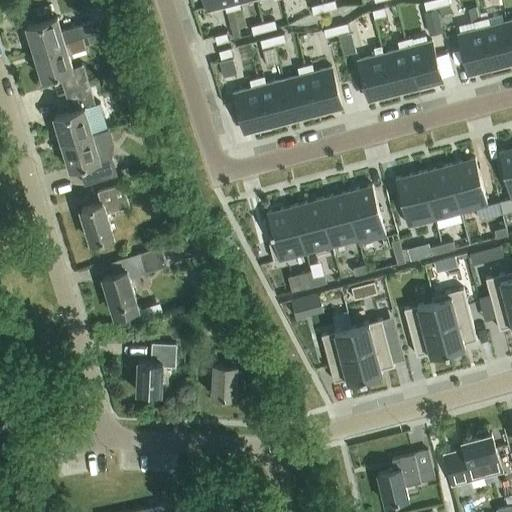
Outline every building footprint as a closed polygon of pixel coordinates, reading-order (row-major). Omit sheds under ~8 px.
[(111,26),(125,22),(118,0),(110,0),(104,2),(111,26)] [(231,0),(204,0),(207,9),(209,9),(208,6),(224,2),(227,10),(234,8),(231,0)] [(231,0),(234,8),(241,6),(239,0),(231,0)] [(336,0),(324,3),(326,11),(338,9),(336,0)] [(435,0),(424,0),(423,0),(425,8),(437,5),(435,0)] [(32,8),(36,21),(53,16),(49,3),(32,8)] [(324,3),(312,7),(314,15),(326,11),(324,3)] [(384,6),(372,9),(374,17),(386,14),(384,6)] [(436,9),(423,12),(429,35),(442,31),(436,9)] [(84,34),(94,31),(91,21),(78,24),(61,30),(57,16),(26,25),(34,51),(84,34)] [(488,16),(481,18),(493,64),(511,59),(511,39),(507,19),(490,24),(488,16)] [(275,18),(263,21),(265,29),(277,26),(275,18)] [(475,28),(458,32),(468,73),(470,73),(469,71),(493,64),(481,18),(473,20),(475,28)] [(263,21),(251,24),(253,32),(265,29),(263,21)] [(347,21),(335,24),(337,32),(349,29),(347,21)] [(335,24),(324,27),(326,35),(337,32),(335,24)] [(227,31),(215,34),(217,42),(229,39),(227,31)] [(283,32),(272,35),(274,43),(285,40),(283,32)] [(68,52),(88,47),(84,34),(34,51),(42,77),(59,72),(65,91),(90,83),(84,64),(72,67),(68,52)] [(272,35),(260,38),(262,46),(274,43),(272,35)] [(412,36),(405,38),(417,84),(440,78),(441,80),(442,80),(431,39),(414,44),(412,36)] [(399,47),(383,51),(393,90),(417,84),(405,38),(397,40),(399,47)] [(375,54),(358,58),(368,99),(370,99),(369,97),(393,90),(383,51),(381,44),(373,46),(375,54)] [(231,47),(219,50),(222,58),(234,55),(231,47)] [(219,61),(223,76),(237,72),(233,57),(219,61)] [(312,62),(305,64),(317,110),(340,104),(341,106),(342,106),(331,65),(314,70),(312,62)] [(299,73),(283,78),(293,116),(317,110),(305,64),(297,66),(299,73)] [(264,74),(257,76),(269,123),(293,116),(283,78),(266,82),(264,74)] [(251,86),(234,90),(244,131),(246,131),(245,129),(269,123),(257,76),(249,78),(251,86)] [(61,141),(93,130),(108,126),(101,102),(96,103),(90,83),(65,91),(70,109),(53,114),(61,141)] [(84,183),(117,174),(111,155),(112,155),(113,141),(108,127),(61,141),(69,168),(79,165),(84,183)] [(511,146),(498,150),(510,197),(511,196),(511,146)] [(448,163),(461,210),(487,203),(475,156),(448,163)] [(448,163),(422,170),(434,217),(461,210),(448,163)] [(395,177),(408,224),(434,217),(422,170),(395,177)] [(106,212),(129,205),(122,182),(98,190),(101,202),(82,208),(92,241),(113,235),(106,212)] [(346,190),(358,237),(357,238),(358,242),(386,234),(372,183),(346,190)] [(346,190),(319,197),(332,244),(357,238),(358,237),(346,190)] [(319,197),(293,204),(305,251),(332,244),(319,197)] [(293,204),(267,211),(271,230),(271,233),(272,233),(274,240),(269,242),(274,260),(305,251),(293,204)] [(494,228),(496,236),(508,233),(507,230),(506,225),(494,228)] [(391,239),(397,263),(405,260),(399,237),(391,239)] [(441,242),(443,250),(455,247),(453,239),(441,242)] [(429,245),(431,253),(443,250),(441,242),(429,245)] [(167,264),(161,246),(115,260),(119,271),(102,276),(113,315),(138,308),(129,275),(167,264)] [(487,246),(469,251),(473,263),(490,258),(487,246)] [(455,254),(445,257),(448,267),(457,265),(455,254)] [(353,265),(355,273),(367,271),(365,263),(353,265)] [(313,276),(311,269),(299,272),(303,287),(315,284),(313,276)] [(511,269),(485,276),(499,328),(511,324),(511,269)] [(327,281),(324,273),(313,276),(315,284),(327,281)] [(352,285),(356,297),(379,291),(376,279),(352,285)] [(432,294),(433,299),(434,299),(448,350),(449,350),(449,349),(465,345),(464,341),(477,338),(463,286),(432,294)] [(446,351),(448,350),(434,299),(433,299),(404,307),(416,354),(429,350),(430,354),(446,350),(446,351)] [(163,311),(160,300),(139,307),(142,317),(163,311)] [(382,317),(352,325),(365,376),(366,376),(366,375),(382,371),(381,367),(394,364),(382,317)] [(352,325),(321,333),(334,380),(347,377),(348,380),(363,376),(364,377),(365,376),(352,325)] [(174,366),(175,344),(151,343),(150,361),(138,360),(136,391),(161,393),(162,365),(174,366)] [(236,383),(264,376),(259,354),(225,352),(224,364),(214,363),(212,395),(235,396),(236,383)] [(488,430),(487,427),(475,430),(476,434),(461,438),(464,446),(444,451),(452,484),(502,470),(490,430),(488,430)] [(395,468),(378,472),(386,503),(409,497),(406,485),(421,481),(421,480),(435,477),(428,449),(393,458),(395,468)] [(170,511),(168,501),(117,511),(170,511)]
